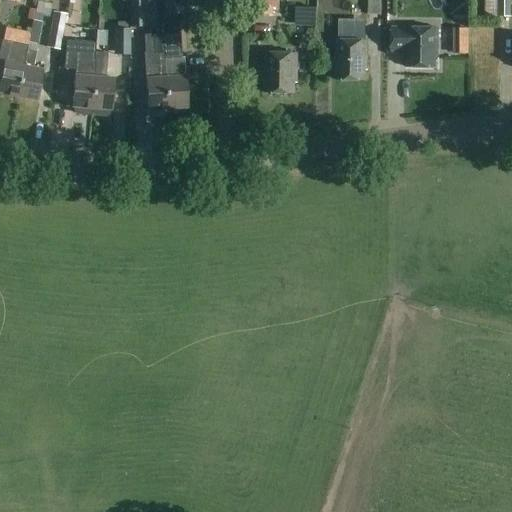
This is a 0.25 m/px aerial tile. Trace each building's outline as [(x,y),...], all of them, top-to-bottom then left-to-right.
[(129,1),(129,27),(145,27),(145,0),(129,1)] [(162,0),(163,16),(173,16),(172,0),(162,0)] [(222,0),(222,16),(239,17),(239,0),(222,0)] [(272,17),(273,8),(279,9),(278,0),(256,0),(256,17),(272,17)] [(368,0),(369,14),(386,14),(386,0),(368,0)] [(511,0),(484,0),(485,17),(498,17),(511,17),(511,16),(511,0)] [(33,21),(28,43),(37,45),(42,16),(48,17),(50,4),(37,1),(33,21)] [(53,13),(47,47),(59,49),(65,15),(53,13)] [(391,52),(407,52),(407,70),(436,71),(436,59),(438,59),(439,30),(408,30),(408,27),(391,27),(391,52)] [(454,28),(454,54),(468,54),(468,29),(454,28)] [(113,29),(113,37),(129,37),(129,29),(113,29)] [(163,58),(162,58),(162,53),(163,53),(161,31),(161,30),(160,30),(160,34),(143,35),(144,52),(143,52),(146,110),(150,110),(150,113),(154,116),(162,115),(165,112),(165,109),(166,109),(164,69),(163,58)] [(97,31),(95,53),(104,54),(106,32),(102,31),(97,31)] [(161,34),(163,53),(163,58),(164,69),(166,109),(187,108),(183,57),(181,57),(179,33),(171,33),(161,34)] [(0,67),(2,68),(0,76),(0,92),(16,96),(26,49),(27,45),(2,40),(0,49),(0,67)] [(367,72),(367,40),(337,40),(336,80),(364,80),(364,71),(367,72)] [(32,67),(35,51),(26,49),(16,96),(36,100),(42,69),(32,67)] [(296,82),(296,52),(267,52),(267,91),(294,91),(294,82),(296,82)] [(72,106),(75,107),(74,111),(77,113),(91,114),(91,108),(94,68),(95,60),(75,58),(72,106)] [(94,68),(91,108),(91,114),(106,116),(108,113),(109,109),(111,110),(113,79),(102,78),(104,61),(95,60),(94,68)] [(0,99),(0,110),(9,111),(10,100),(0,99)]
